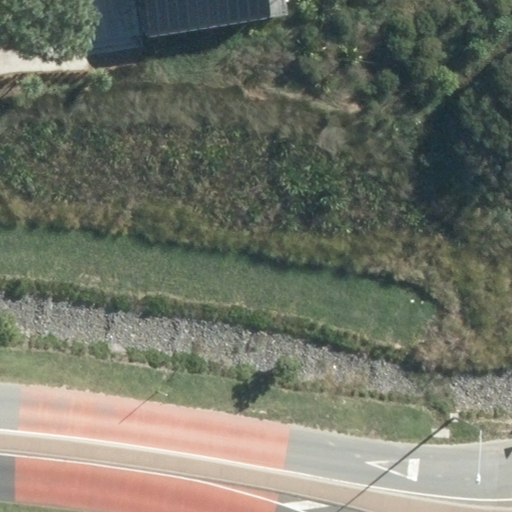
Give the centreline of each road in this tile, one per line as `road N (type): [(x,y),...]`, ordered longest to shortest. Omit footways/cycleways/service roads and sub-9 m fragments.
road 1 (secondary): [(0,404),(64,406),(402,456),(511,453)]
road 2 (secondary): [(257,511),(140,480),(0,467)]
